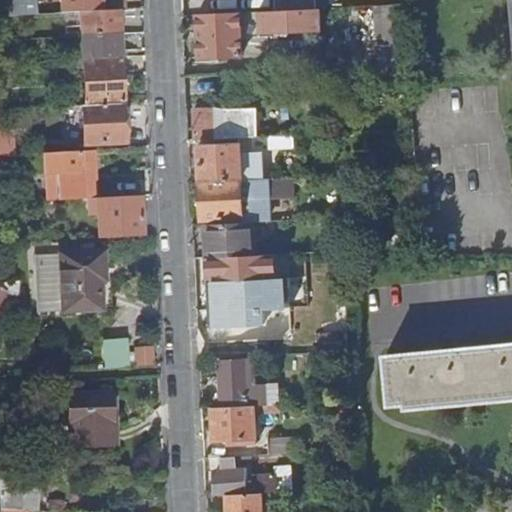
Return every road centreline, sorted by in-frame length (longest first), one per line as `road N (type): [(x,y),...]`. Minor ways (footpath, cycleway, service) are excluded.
road 1 (residential): [(184,511),(161,0)]
road 2 (residential): [(511,311),(382,325)]
